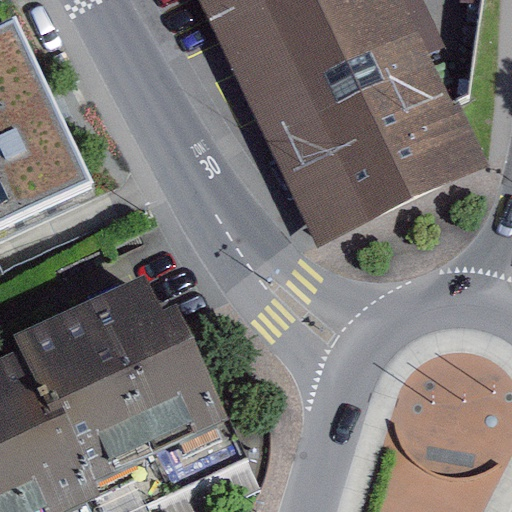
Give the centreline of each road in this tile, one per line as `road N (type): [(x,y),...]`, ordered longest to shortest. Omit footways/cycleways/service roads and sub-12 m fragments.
road 1 (residential): [(90,0),(237,254),(359,359)]
road 2 (secondary): [(359,359),(308,511)]
road 3 (secondary): [(458,298),(395,317),(359,359)]
